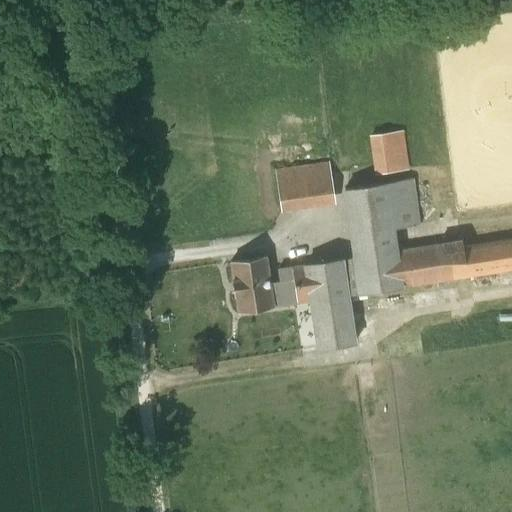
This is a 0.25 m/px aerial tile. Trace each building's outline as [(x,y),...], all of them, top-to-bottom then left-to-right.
[(370,136),(374,167),(375,175),(409,170),(403,131),(370,136)] [(276,171),(277,182),(330,174),(329,162),(276,171)] [(330,174),(277,182),(281,211),(295,209),(293,198),(333,192),(330,174)] [(413,179),(345,189),(354,257),(396,251),(393,229),(419,225),(413,179)] [(335,203),(333,192),(293,198),(295,209),(335,203)] [(461,236),(459,236),(460,241),(466,277),(511,269),(511,239),(463,247),(461,236)] [(354,257),(292,267),(297,303),(310,301),(348,295),(466,277),(460,241),(422,246),(396,251),(354,257)] [(266,257),(230,262),(238,312),(273,306),(270,284),(266,257)] [(279,282),(270,284),(273,306),(297,303),(292,267),(278,269),(279,282)] [(348,295),(310,301),(317,348),(355,342),(348,295)]
